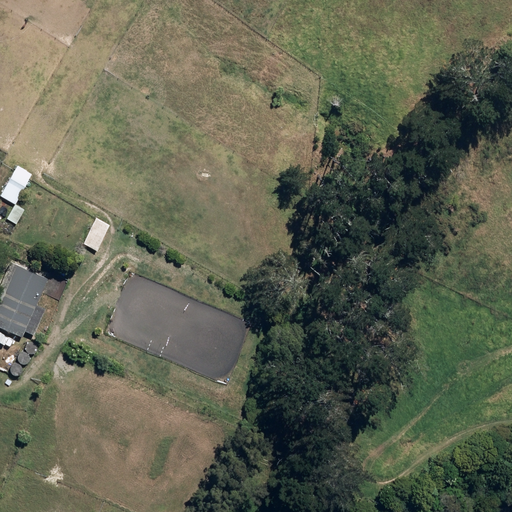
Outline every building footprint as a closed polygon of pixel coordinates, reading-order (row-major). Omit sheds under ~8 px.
[(32,173),(18,165),(0,195),(15,204),(32,173)] [(25,210),(16,204),(7,218),(16,224),(25,210)] [(110,224),(96,217),(83,244),(97,250),(110,224)] [(48,278),(10,262),(0,285),(0,340),(10,345),(15,334),(22,337),(25,331),(34,335),(46,308),(37,304),(48,278)] [(48,279),(42,293),(61,300),(69,280),(51,272),(48,279)] [(38,346),(28,340),(9,371),(19,377),(38,346)]
